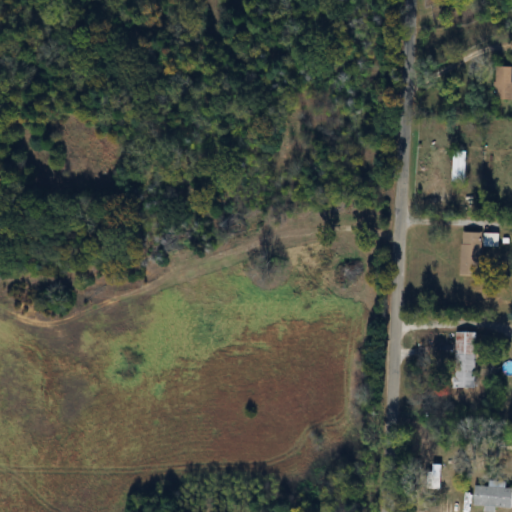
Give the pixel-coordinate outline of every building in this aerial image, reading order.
[(497,99),(511,99),(511,66),(497,66),(497,99)] [(469,183),(469,150),(455,150),(455,183),(469,183)] [(484,232),(463,232),(463,276),(484,276),(484,232)] [(500,246),(500,234),(487,234),(487,246),(500,246)] [(478,389),(478,332),(457,332),(457,389),(478,389)] [(511,486),(475,485),(475,507),(511,508),(511,486)]
